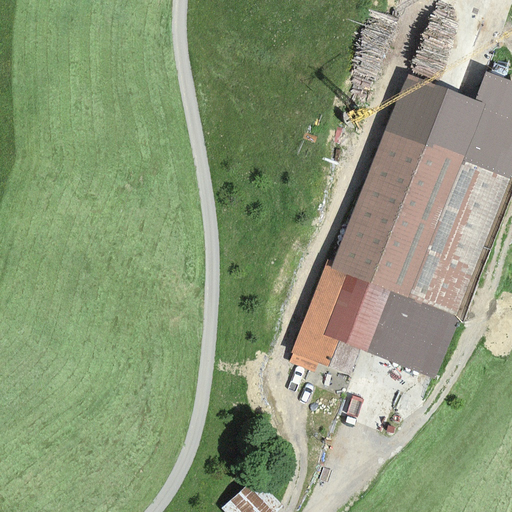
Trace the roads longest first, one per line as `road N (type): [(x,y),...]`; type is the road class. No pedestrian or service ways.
road 1 (track): [(152,511),(186,459),(200,412),(211,306),(207,200),(177,20),(181,0)]
road 2 (track): [(318,511),(428,411),(468,341),(511,223)]
